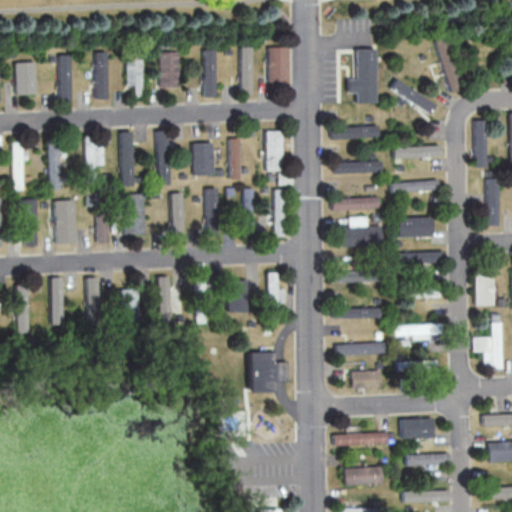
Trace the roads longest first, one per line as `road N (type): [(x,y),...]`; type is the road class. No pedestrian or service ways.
road 1 (residential): [(304,107),(0,124),(7,265),(306,251)]
road 2 (residential): [(301,0),(311,511)]
road 3 (residential): [(457,243),(459,511)]
road 4 (residential): [(511,99),(464,110),(455,156),(457,243),(511,240)]
road 5 (residential): [(309,410),(459,401)]
